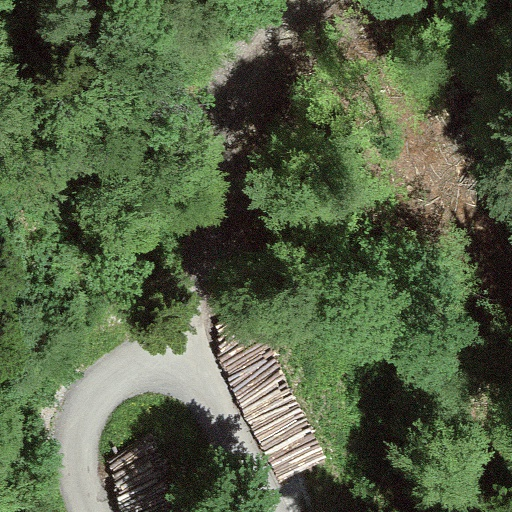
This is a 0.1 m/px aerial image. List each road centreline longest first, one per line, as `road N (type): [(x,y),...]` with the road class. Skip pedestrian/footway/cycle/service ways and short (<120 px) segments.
road 1 (track): [(317,0),(251,48),(228,91),(208,216),(222,333)]
road 2 (track): [(222,333),(147,350),(116,367),(90,396),(80,424),(99,511)]
road 3 (track): [(222,333),(289,511)]
